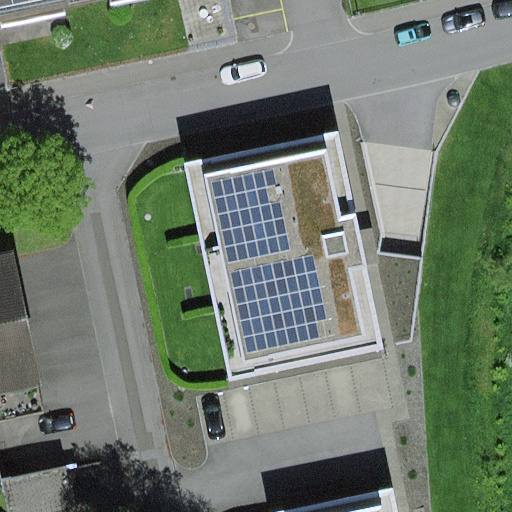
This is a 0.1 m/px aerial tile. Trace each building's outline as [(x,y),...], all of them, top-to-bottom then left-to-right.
[(0,0),(0,22),(104,0),(0,0)] [(340,132),(189,162),(233,379),(383,349),(340,132)] [(15,256),(0,258),(0,397),(39,390),(15,256)] [(74,511),(66,467),(2,479),(9,511),(74,511)] [(398,511),(395,490),(280,511),(398,511)]
